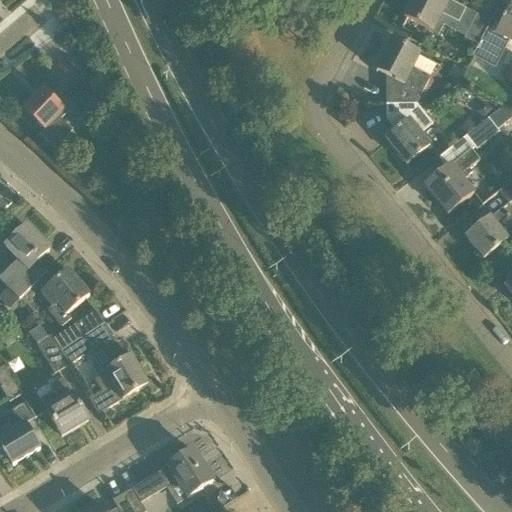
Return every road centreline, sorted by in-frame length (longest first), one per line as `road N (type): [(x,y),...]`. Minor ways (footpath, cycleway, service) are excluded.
road 1 (primary): [(508,511),(366,349),(265,216),(148,0)]
road 2 (primary): [(105,0),(240,263),(418,511)]
road 3 (residential): [(511,361),(314,120),(321,75),(364,0)]
road 4 (residential): [(202,389),(70,216),(0,152)]
road 5 (residential): [(0,511),(202,389)]
road 6 (residential): [(286,511),(202,389)]
